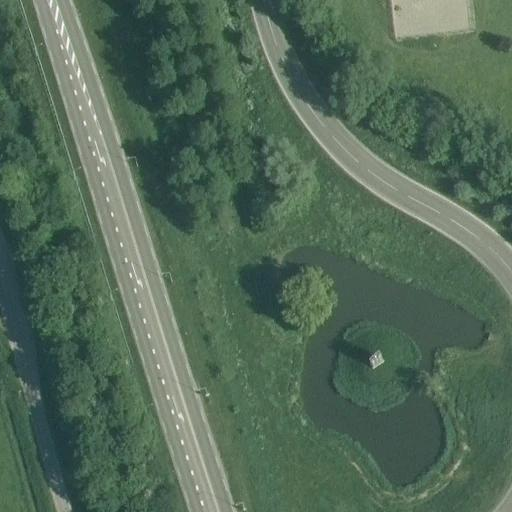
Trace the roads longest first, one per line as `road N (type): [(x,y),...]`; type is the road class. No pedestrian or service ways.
road 1 (primary): [(212,511),(51,0)]
road 2 (tertiary): [(511,275),(488,246),(367,170),(333,137),(283,63),(263,0)]
road 3 (unclassified): [(68,511),(0,257)]
